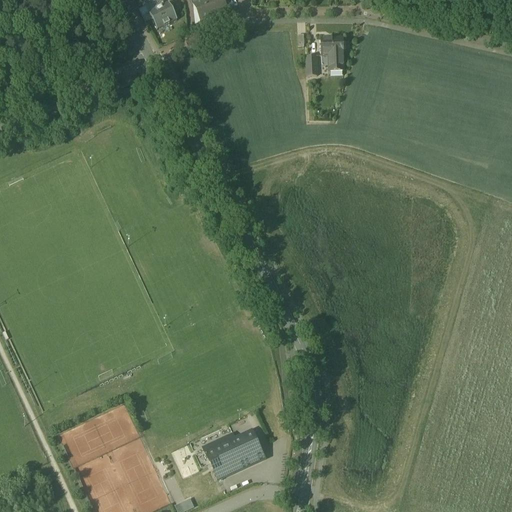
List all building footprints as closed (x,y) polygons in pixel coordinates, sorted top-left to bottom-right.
[(209,0),(194,6),(200,22),(226,11),(222,0),(221,0),(209,0)] [(168,5),(161,8),(155,11),(149,14),(148,15),(157,32),(164,28),(169,26),(169,25),(176,22),(177,22),(168,5)] [(146,8),(138,12),(142,18),(148,15),(149,14),(146,8)] [(342,41),(320,41),(321,58),(328,58),(329,70),(342,69),(342,73),(343,73),(342,57),(343,57),(342,41)] [(316,58),(306,58),(307,78),(317,78),(316,58)] [(264,461),(251,433),(205,454),(218,482),(264,461)] [(174,507),(176,511),(186,511),(194,509),(190,500),(174,507)]
